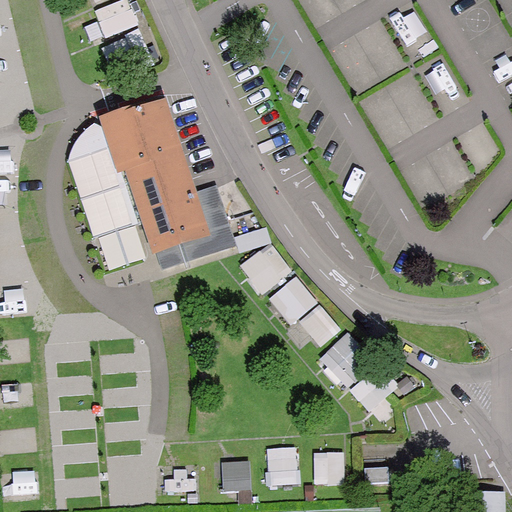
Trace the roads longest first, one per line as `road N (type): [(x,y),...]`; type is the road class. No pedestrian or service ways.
road 1 (residential): [(341,290),(257,181),(167,0)]
road 2 (residential): [(341,290),(383,335),(442,374),(481,391),(511,391)]
road 3 (residential): [(511,311),(425,313),(341,290)]
